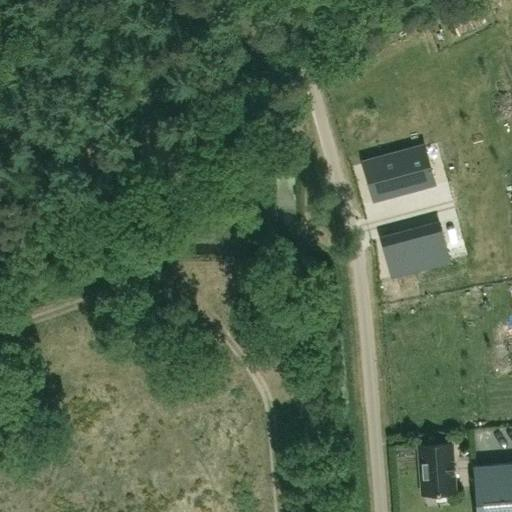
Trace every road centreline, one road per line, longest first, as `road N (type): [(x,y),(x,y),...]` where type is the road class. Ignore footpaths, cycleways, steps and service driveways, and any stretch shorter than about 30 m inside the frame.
road 1 (residential): [(381,511),(363,295),(294,25)]
road 2 (track): [(0,332),(102,294),(167,284),(239,352),(260,387),(270,412),(279,511)]
